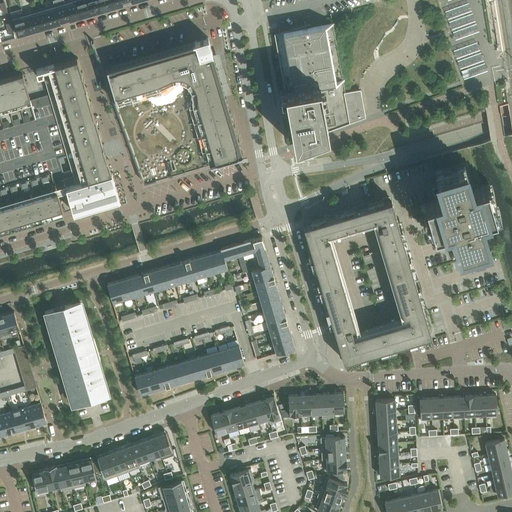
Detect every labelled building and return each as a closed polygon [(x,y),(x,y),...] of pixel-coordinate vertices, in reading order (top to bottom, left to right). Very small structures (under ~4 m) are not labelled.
[(70,20),(81,17),(75,0),(69,0),(65,1),(70,20)] [(75,0),(81,17),(91,14),(86,0),(75,0)] [(86,0),(91,14),(102,11),(98,0),(86,0)] [(98,0),(102,11),(103,11),(106,11),(106,10),(112,8),(109,0),(98,0)] [(60,23),(70,20),(65,1),(54,5),(60,23)] [(49,26),(60,23),(54,5),(44,8),(49,26)] [(39,30),(49,26),(44,8),(33,11),(39,30)] [(11,12),(12,18),(18,36),(29,33),(23,14),(22,9),(11,12)] [(29,33),(39,30),(33,11),(23,14),(29,33)] [(325,24),(322,25),(311,27),(310,22),(286,30),(274,33),(285,90),(294,143),(295,146),(329,133),(328,130),(360,119),(366,117),(361,89),(360,89),(345,91),(343,81),(343,79),(333,25),(332,23),(325,24)] [(136,59),(136,58),(135,58),(136,59),(122,63),(122,62),(121,63),(107,67),(103,69),(102,69),(103,69),(108,83),(108,84),(108,83),(113,97),(113,98),(118,111),(118,112),(123,125),(123,126),(128,139),(128,140),(129,140),(134,153),(133,154),(134,154),(139,168),(144,183),(156,179),(170,175),(171,175),(184,171),(185,171),(199,166),(199,167),(199,166),(243,153),(238,139),(239,139),(239,138),(238,138),(234,124),(230,110),(230,109),(226,96),(226,95),(225,95),(221,81),(222,81),(221,80),(221,81),(217,67),(217,66),(213,52),(208,37),(194,42),(194,41),(193,41),(193,42),(184,44),(179,46),(179,45),(179,46),(165,50),(164,50),(159,52),(151,54),(150,54),(141,57),(136,59)] [(77,57),(45,67),(53,92),(67,139),(76,169),(80,183),(111,173),(107,159),(107,157),(106,154),(105,153),(104,150),(104,149),(103,146),(77,57)] [(43,67),(36,69),(39,78),(45,76),(42,68),(43,68),(43,67)] [(23,74),(12,77),(19,103),(30,99),(23,74)] [(12,77),(1,80),(9,106),(19,103),(12,77)] [(1,80),(0,80),(0,108),(9,106),(1,80)] [(76,169),(67,139),(53,92),(51,93),(30,99),(19,102),(9,105),(0,107),(0,206),(5,205),(15,202),(25,199),(36,196),(46,193),(57,190),(66,187),(80,183),(76,169)] [(466,166),(436,175),(442,197),(434,200),(425,202),(430,218),(434,232),(443,230),(451,227),(459,253),(489,244),(481,219),(488,216),(496,214),(487,184),(479,186),(472,188),(466,166)] [(80,183),(66,187),(73,209),(73,211),(74,212),(76,211),(79,210),(81,210),(84,209),(86,208),(88,208),(119,198),(111,173),(80,183)] [(57,189),(46,193),(53,217),(64,213),(57,189)] [(46,193),(36,196),(43,220),(53,217),(46,193)] [(36,196),(25,199),(32,223),(43,220),(36,196)] [(25,199),(15,202),(22,226),(32,223),(25,199)] [(344,360),(431,334),(424,307),(398,222),(391,199),(304,225),(336,333),(344,360)] [(15,202),(5,205),(12,229),(22,226),(15,202)] [(5,205),(0,206),(0,227),(1,232),(12,229),(5,205)] [(255,250),(258,258),(268,255),(262,235),(246,240),(250,251),(255,250)] [(243,253),(250,251),(246,240),(221,248),(227,268),(228,268),(225,259),(238,255),(243,253)] [(221,249),(211,252),(217,271),(227,268),(221,248),(220,248),(221,249)] [(211,252),(201,255),(206,274),(217,271),(211,252)] [(201,255),(190,258),(196,277),(206,274),(201,255)] [(268,255),(258,258),(260,266),(251,269),(254,280),(273,274),(268,255)] [(190,258),(180,261),(186,280),(196,277),(190,258)] [(180,261),(170,264),(175,283),(186,280),(180,261)] [(170,264),(159,267),(165,286),(175,283),(170,264)] [(159,267),(149,271),(155,289),(165,286),(159,267)] [(149,271),(139,274),(144,293),(155,289),(149,271)] [(139,274),(128,277),(134,296),(144,293),(139,274)] [(273,274),(254,280),(258,290),(277,285),(273,274)] [(128,277),(118,280),(124,299),(134,296),(128,277)] [(118,280),(107,283),(113,302),(124,299),(118,280)] [(277,285),(258,290),(261,301),(280,295),(277,285)] [(280,295),(261,301),(264,311),(283,305),(280,295)] [(53,308),(55,313),(46,316),(56,348),(58,347),(61,357),(59,358),(59,359),(61,358),(64,368),(62,368),(71,401),(108,390),(99,358),(96,358),(93,348),(96,348),(96,347),(93,348),(90,338),(93,337),(83,305),(73,308),(72,304),(64,306),(60,307),(60,306),(53,308)] [(283,305),(264,311),(267,321),(286,316),(283,305)] [(20,329),(14,311),(4,314),(10,336),(11,336),(10,332),(20,329)] [(10,336),(4,314),(0,314),(0,336),(1,339),(10,336)] [(286,316),(267,321),(270,332),(289,326),(286,316)] [(289,326),(270,332),(273,342),(292,337),(289,326)] [(292,337),(273,342),(276,353),(295,347),(292,337)] [(239,343),(228,347),(234,366),(244,362),(239,343)] [(234,366),(228,347),(218,350),(223,369),(234,366)] [(223,369),(218,350),(207,353),(213,372),(223,369)] [(213,372),(207,353),(197,356),(203,375),(213,372)] [(203,375),(197,356),(187,359),(192,378),(203,375)] [(192,378),(187,359),(176,362),(182,381),(192,378)] [(176,362),(166,365),(172,384),(182,381),(176,362)] [(166,365),(156,368),(161,387),(172,384),(166,365)] [(156,368),(145,371),(151,390),(161,387),(156,368)] [(145,371),(134,374),(140,393),(151,390),(145,371)] [(332,392),(321,393),(322,409),(322,412),(322,416),(333,416),(333,411),(333,406),(332,392)] [(343,392),(332,392),(333,406),(333,411),(344,411),(343,403),(343,392)] [(310,393),(300,394),(301,413),(311,413),(310,393)] [(318,393),(310,393),(311,413),(322,412),(322,409),(321,393),(318,393)] [(496,393),(485,394),(486,413),(497,413),(496,393)] [(300,394),(289,395),(290,414),(301,413),(300,394)] [(485,394),(474,395),(475,414),(486,413),(485,394)] [(463,395),(452,396),(453,415),(464,415),(463,395)] [(474,395),(463,395),(464,415),(475,414),(474,395)] [(441,396),(431,397),(432,416),(443,416),(441,396)] [(452,396),(441,396),(443,416),(453,415),(452,396)] [(274,397),(263,400),(269,417),(270,422),(280,419),(274,397)] [(431,397),(419,398),(420,417),(432,416),(431,397)] [(376,399),(376,410),(396,409),(395,398),(376,399)] [(258,420),(259,423),(269,420),(269,417),(266,409),(263,400),(253,403),(256,412),(258,420)] [(47,421),(41,402),(31,405),(37,424),(47,421)] [(253,403),(243,406),(245,415),(248,423),(249,426),(259,423),(258,420),(256,412),(253,403)] [(37,424),(31,405),(21,408),(27,427),(37,424)] [(245,415),(243,406),(232,409),(235,418),(238,426),(238,429),(249,426),(248,423),(245,415)] [(27,427),(21,408),(11,411),(17,430),(27,427)] [(232,409),(222,412),(225,421),(227,429),(228,432),(238,429),(238,426),(235,418),(232,409)] [(376,410),(377,421),(396,420),(396,409),(376,410)] [(17,430),(11,411),(2,414),(7,433),(17,430)] [(225,421),(222,412),(212,415),(214,424),(217,432),(218,435),(228,432),(227,429),(225,421)] [(377,421),(378,432),(397,431),(396,420),(377,421)] [(166,431),(154,436),(161,454),(163,458),(174,454),(173,450),(166,431)] [(378,432),(378,443),(397,441),(397,431),(378,432)] [(344,435),(320,437),(321,448),(345,447),(344,435)] [(161,454),(154,436),(143,440),(150,458),(161,454)] [(504,437),(485,442),(488,453),(507,448),(504,437)] [(150,458),(143,440),(132,444),(138,462),(139,462),(150,458)] [(378,443),(379,453),(398,452),(397,441),(378,443)] [(138,462),(132,444),(120,448),(129,471),(141,466),(139,462),(138,462)] [(345,447),(321,448),(322,459),(346,457),(345,447)] [(129,471),(120,448),(109,452),(117,475),(129,471)] [(509,459),(507,448),(488,453),(490,463),(509,459)] [(117,475),(109,452),(97,456),(106,479),(117,475)] [(379,453),(379,464),(399,463),(398,452),(379,453)] [(346,457),(322,459),(324,459),(325,470),(346,469),(346,457)] [(96,477),(92,458),(80,461),(84,480),(96,477)] [(511,469),(509,459),(490,463),(493,474),(511,469)] [(84,480),(80,461),(68,464),(74,487),(85,485),(84,480)] [(399,463),(379,464),(380,475),(399,474),(399,463)] [(56,466),(57,466),(56,464),(43,467),(44,469),(45,469),(49,488),(60,486),(61,485),(56,466)] [(74,487),(68,464),(57,466),(56,466),(61,485),(60,486),(61,490),(74,487)] [(251,467),(230,474),(233,484),(254,478),(251,467)] [(44,469),(32,472),(34,477),(31,478),(33,486),(36,486),(37,491),(49,488),(45,469),(44,469)] [(511,480),(511,471),(511,469),(493,474),(495,484),(511,480)] [(321,485),(321,486),(343,494),(347,483),(343,482),(344,478),(338,476),(337,480),(327,476),(323,486),(321,485)] [(254,478),(233,484),(236,495),(255,489),(252,479),(254,479),(254,478)] [(162,498),(163,498),(163,497),(185,491),(181,479),(158,486),(162,498)] [(511,491),(511,480),(495,484),(498,495),(511,491)] [(343,494),(321,486),(317,496),(340,504),(343,494)] [(443,507),(438,488),(427,491),(432,510),(443,507)] [(255,489),(236,495),(239,505),(258,500),(255,489)] [(163,497),(163,498),(166,508),(188,502),(188,501),(185,491),(163,497)] [(421,511),(432,510),(427,491),(417,493),(421,511)] [(421,511),(417,493),(406,496),(409,511),(421,511)] [(337,511),(340,504),(317,496),(317,497),(319,497),(316,508),(328,511),(337,511)] [(409,511),(406,496),(396,498),(398,511),(409,511)] [(398,511),(396,498),(385,501),(387,511),(398,511)] [(258,500),(239,505),(241,511),(255,511),(265,509),(265,508),(261,510),(258,500)] [(166,508),(165,508),(165,511),(190,511),(190,508),(192,508),(190,501),(188,501),(188,502),(166,508)]
